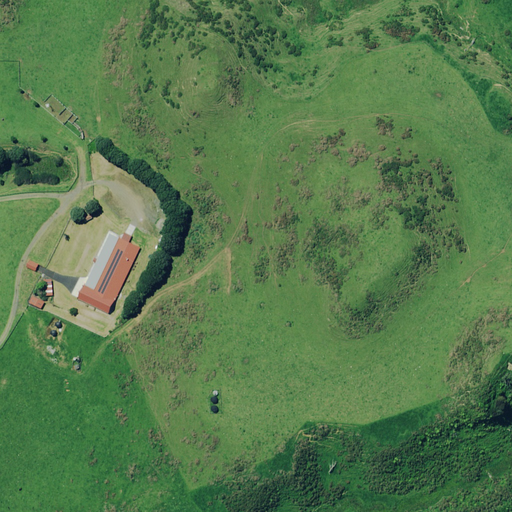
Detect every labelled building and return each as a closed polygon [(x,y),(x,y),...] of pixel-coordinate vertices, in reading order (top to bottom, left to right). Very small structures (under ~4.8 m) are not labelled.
[(94,218),(92,214),(84,218),(86,222),(94,218)] [(141,246),(120,235),(93,287),(82,281),(74,296),(107,313),(141,246)] [(39,264),(29,260),(25,267),(36,272),(39,264)] [(42,278),(43,292),(51,291),(50,277),(42,278)] [(44,302),(32,296),(29,303),(41,308),(44,302)]
